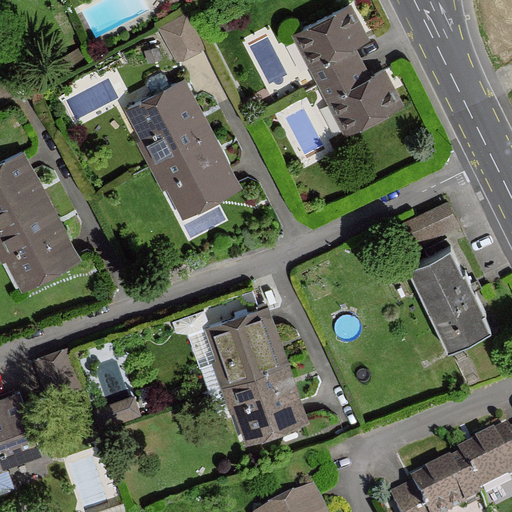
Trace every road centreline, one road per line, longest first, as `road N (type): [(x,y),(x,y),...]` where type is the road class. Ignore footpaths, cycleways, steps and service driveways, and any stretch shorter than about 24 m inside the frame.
road 1 (residential): [(498,156),(277,260),(0,356)]
road 2 (residential): [(365,511),(355,463),(374,446),(511,391)]
road 3 (tertiary): [(430,0),(498,156)]
